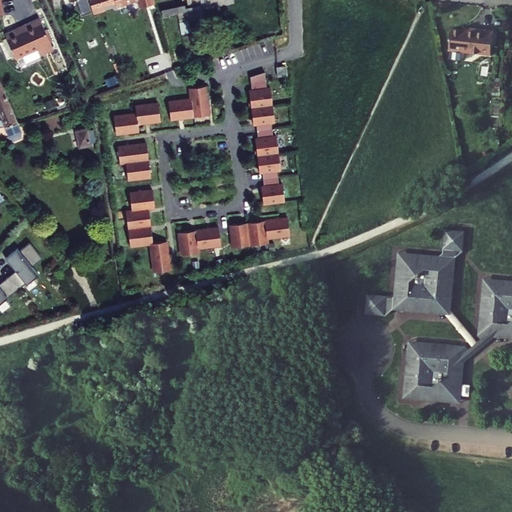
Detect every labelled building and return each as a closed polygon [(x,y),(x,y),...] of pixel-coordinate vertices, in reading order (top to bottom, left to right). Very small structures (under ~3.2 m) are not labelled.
[(162,17),(202,15),(201,6),(162,8),(162,17)] [(16,36),(20,44),(54,31),(49,17),(34,23),(36,27),(16,36)] [(492,56),(495,31),(477,30),(477,32),(452,29),(450,51),(451,51),(450,59),(452,60),(452,61),(464,62),(464,61),(466,61),(467,53),(492,56)] [(20,44),(24,56),(45,48),(48,54),(61,48),(54,31),(20,44)] [(249,92),(250,100),(271,95),(271,90),(267,90),(265,73),(250,78),(252,92),(249,92)] [(191,100),(187,101),(168,103),(171,121),(210,116),(208,108),(206,87),(189,89),(191,100)] [(0,96),(0,124),(1,127),(16,122),(5,94),(0,96)] [(273,106),(271,95),(250,100),(253,126),(256,126),(258,140),(255,140),(260,174),(262,174),(263,181),(264,188),(261,188),(263,204),(284,198),(273,106)] [(43,112),(51,109),(48,102),(40,106),(43,112)] [(160,121),(158,103),(135,106),(136,113),(114,116),(116,134),(139,131),(138,124),(160,121)] [(82,133),(72,135),(75,150),(85,148),(85,147),(92,146),(89,133),(82,134),(82,133)] [(152,178),(147,144),(118,148),(121,165),(127,164),(129,181),(152,178)] [(126,214),(130,246),(152,240),(148,211),(154,210),(152,192),(129,195),(132,213),(126,214)] [(291,236),(288,218),(230,226),(233,249),(269,244),(268,239),(291,236)] [(221,246),(219,228),(178,233),(181,256),(199,254),(199,249),(221,246)] [(511,280),(485,278),(484,281),(481,285),(478,285),(474,335),(477,339),(473,342),(444,308),(446,308),(450,258),(457,251),(457,238),(451,231),(439,230),(437,254),(434,257),(427,256),(426,261),(397,259),(395,289),(390,288),(389,295),(386,298),(363,297),(362,309),(368,316),(381,317),(388,311),(439,314),(439,312),(469,346),(465,350),(461,346),(411,342),(411,345),(407,348),(404,348),(401,399),(423,400),(424,395),(453,398),(455,366),(460,361),(490,336),(511,337),(511,280)] [(167,242),(151,244),(154,273),(171,271),(167,242)] [(1,261),(11,274),(2,281),(12,293),(21,286),(22,287),(34,277),(27,269),(37,261),(24,245),(14,253),(13,251),(1,261)] [(0,302),(12,293),(2,281),(0,283),(0,302)] [(458,403),(460,361),(455,366),(453,398),(424,395),(423,400),(458,403)]
